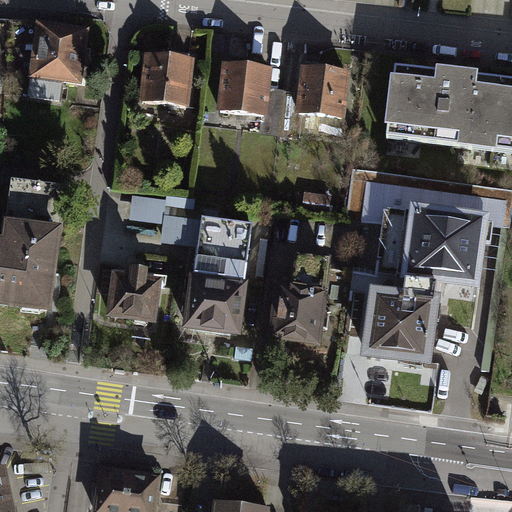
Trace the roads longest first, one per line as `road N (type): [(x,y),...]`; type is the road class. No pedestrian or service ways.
road 1 (tertiary): [(511,453),(289,436),(71,405)]
road 2 (residential): [(122,5),(511,51)]
road 3 (residential): [(122,5),(83,296)]
